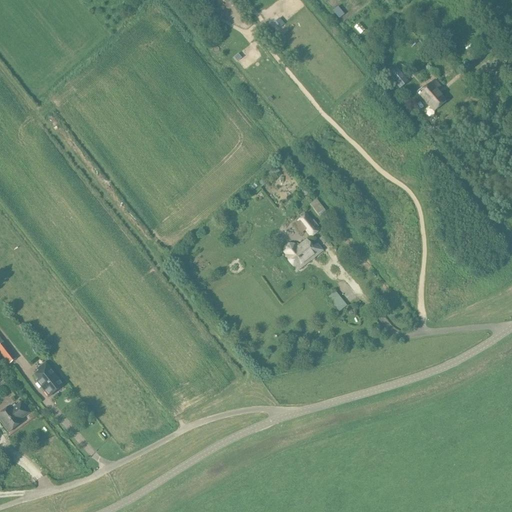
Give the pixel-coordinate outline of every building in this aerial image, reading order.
[(334,11),(340,19),(346,14),(339,6),(334,11)] [(252,47),(237,59),(245,69),(260,56),(252,47)] [(386,76),(394,85),(402,78),(394,69),(386,76)] [(434,112),(445,102),(436,91),(439,88),(434,82),(419,96),(434,112)] [(276,167),(257,183),(261,188),(280,172),(276,167)] [(324,211),(316,201),(311,204),(319,215),(324,211)] [(307,214),(297,222),(311,238),(320,231),(317,227),(318,227),(313,220),(312,221),(307,214)] [(312,248),(306,241),(285,257),(296,271),(322,251),(317,244),(312,248)] [(341,312),(349,305),(336,291),(328,299),(341,312)] [(0,352),(9,365),(16,359),(4,342),(3,343),(0,339),(0,352)] [(33,375),(38,381),(37,382),(49,398),(63,386),(45,363),(37,370),(39,371),(33,375)] [(10,407),(0,414),(0,420),(9,433),(22,423),(20,420),(28,414),(21,403),(12,410),(10,407)]
